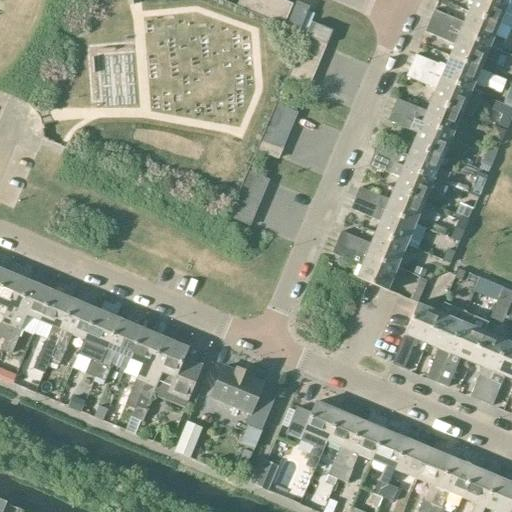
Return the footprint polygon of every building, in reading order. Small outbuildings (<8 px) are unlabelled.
[(254,0),(241,0),(238,7),(250,11),(254,0)] [(254,0),(250,11),(261,16),(268,0),(254,0)] [(281,0),(268,0),(261,16),(268,19),(273,21),(281,0)] [(292,5),(281,0),(273,21),(283,25),(292,5)] [(472,0),(467,11),(500,25),(509,3),(510,3),(511,0),(472,0)] [(296,2),(286,26),(298,32),(309,7),(296,2)] [(500,25),(467,11),(463,22),(434,10),(429,22),(501,52),(506,41),(495,36),(500,25)] [(312,22),(306,36),(326,45),(332,31),(312,22)] [(501,52),(429,22),(425,33),(453,45),(448,56),(481,70),(486,59),(496,63),(501,52)] [(305,38),(300,50),(321,59),(326,47),(305,38)] [(316,70),(321,59),(300,50),(295,62),(316,70)] [(415,56),(411,66),(472,92),(475,84),(486,88),(492,74),(481,70),(448,56),(444,68),(415,56)] [(295,62),(291,72),(311,81),(316,70),(295,62)] [(435,89),(430,100),(463,114),(472,92),(411,66),(406,77),(435,89)] [(291,72),(286,84),(307,92),(311,81),(291,72)] [(430,100),(425,112),(396,100),(392,111),(453,136),(463,114),(430,100)] [(277,106),(272,117),(292,126),(297,114),(277,106)] [(444,158),(453,136),(392,111),(387,122),(416,134),(412,145),(444,158)] [(510,117),(502,113),(498,123),(506,126),(510,117)] [(287,137),(292,126),(272,117),(267,128),(287,137)] [(283,148),(287,137),(267,128),(263,140),(283,148)] [(283,148),(263,140),(258,151),(277,159),(283,148)] [(407,156),(378,144),(373,155),(445,185),(450,173),(440,169),(444,158),(412,145),(407,156)] [(495,155),(486,151),(481,162),(490,166),(495,155)] [(398,178),(393,189),(425,203),(430,191),(441,196),(445,185),(373,155),(369,166),(398,178)] [(486,176),(477,172),(469,192),(477,195),(486,176)] [(268,182),(248,173),(244,185),(264,193),(268,182)] [(244,185),(239,196),(259,204),(264,193),(244,185)] [(416,225),(425,203),(393,189),(388,200),(359,188),(355,199),(416,225)] [(239,196),(235,206),(255,215),(259,204),(239,196)] [(407,247),(416,225),(355,199),(350,210),(379,222),(375,233),(407,247)] [(472,205),(460,201),(456,211),(468,216),(472,205)] [(235,206),(230,217),(250,226),(255,215),(235,206)] [(467,220),(459,217),(451,236),(459,239),(467,220)] [(341,232),(336,243),(398,269),(407,247),(375,233),(370,245),(341,232)] [(388,292),(398,269),(336,243),(331,255),(361,267),(356,278),(388,292)] [(454,251),(446,248),(442,258),(450,261),(454,251)] [(425,269),(417,265),(414,272),(422,275),(425,269)] [(464,272),(458,269),(455,278),(461,280),(464,272)] [(5,344),(30,282),(8,273),(0,292),(0,304),(7,307),(0,325),(0,342),(3,343),(5,344)] [(425,280),(419,277),(414,287),(421,290),(425,280)] [(489,282),(480,279),(475,291),(483,295),(489,282)] [(40,321),(53,292),(30,282),(5,344),(3,343),(0,350),(10,354),(14,344),(27,316),(40,321)] [(511,293),(502,289),(499,297),(511,302),(511,299),(511,293)] [(63,331),(75,301),(53,292),(40,321),(53,326),(40,355),(34,370),(44,374),(46,366),(48,367),(63,331)] [(419,296),(412,293),(409,299),(416,302),(419,296)] [(85,340),(98,311),(75,301),(63,331),(48,367),(57,370),(60,363),(66,350),(72,335),(85,340)] [(418,304),(404,336),(392,365),(404,370),(416,341),(427,346),(441,313),(418,304)] [(446,362),(449,355),(462,323),(466,314),(456,310),(453,318),(441,313),(427,346),(437,350),(425,379),(436,384),(446,362)] [(108,350),(120,320),(98,311),(85,340),(79,355),(92,360),(86,375),(95,379),(101,365),(108,350)] [(466,314),(462,323),(449,355),(471,364),(484,332),(471,326),(475,317),(466,314)] [(143,330),(120,320),(108,350),(130,359),(143,330)] [(141,397),(165,339),(143,330),(130,359),(142,364),(130,393),(140,397),(141,397)] [(507,341),(484,332),(471,364),(482,369),(470,398),(481,402),(507,341)] [(182,363),(188,349),(165,339),(141,397),(140,397),(131,418),(140,421),(158,382),(172,387),(173,386),(184,391),(193,367),(182,363)] [(511,343),(507,341),(481,402),(492,407),(505,378),(511,381),(511,343)] [(447,389),(457,366),(446,362),(436,384),(447,389)] [(105,382),(111,369),(101,365),(95,379),(105,382)] [(244,424),(260,431),(274,398),(259,392),(262,385),(250,379),(251,376),(237,369),(235,373),(222,368),(210,398),(249,414),(244,424)] [(5,373),(2,381),(11,385),(14,377),(5,373)] [(125,406),(134,410),(140,397),(130,393),(125,406)] [(83,400),(72,396),(67,407),(78,412),(83,400)] [(315,470),(327,442),(340,412),(317,403),(312,414),(296,407),(285,434),(313,446),(305,466),(315,470)] [(335,486),(362,422),(340,412),(327,442),(340,448),(334,462),(334,461),(325,482),(335,486)] [(135,432),(139,422),(131,418),(127,429),(135,432)] [(372,461),(384,431),(362,422),(335,486),(345,490),(353,470),(352,470),(358,455),(372,461)] [(174,452),(189,459),(201,429),(187,423),(174,452)] [(394,471),(407,440),(384,431),(372,461),(385,466),(378,482),(369,504),(378,508),(382,499),(388,485),(394,470),(394,471)] [(407,440),(394,471),(417,480),(429,450),(407,440)] [(429,511),(452,459),(429,450),(417,480),(429,485),(419,511),(429,511)] [(243,451),(237,466),(244,469),(251,454),(243,451)] [(462,499),(474,469),(452,459),(429,511),(443,511),(445,509),(442,508),(448,493),(462,499)] [(266,462),(260,475),(256,486),(266,491),(277,467),(266,462)] [(484,508),(497,478),(474,469),(462,499),(474,504),(471,511),(482,511),(484,508)] [(511,511),(511,484),(497,478),(484,508),(482,511),(492,511),(493,511),(492,511),(511,511)] [(392,502),(397,489),(388,485),(382,499),(392,502)]
